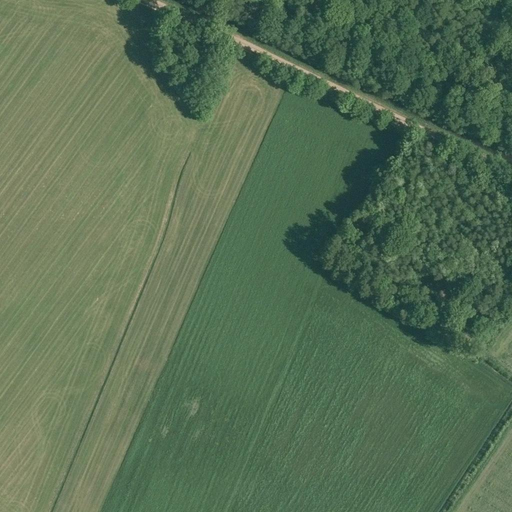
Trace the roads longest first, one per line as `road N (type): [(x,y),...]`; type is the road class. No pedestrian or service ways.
road 1 (track): [(511,173),(149,0)]
road 2 (track): [(207,0),(442,112)]
